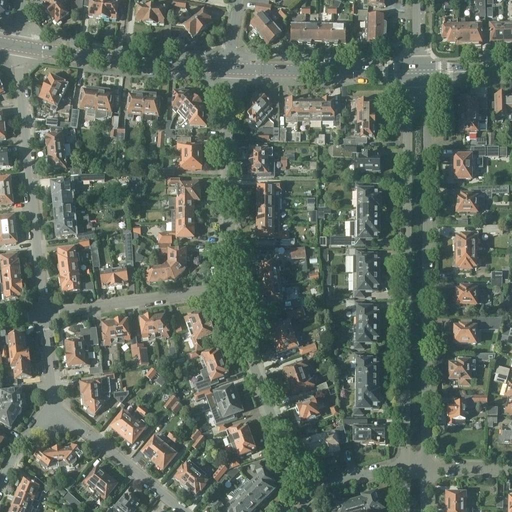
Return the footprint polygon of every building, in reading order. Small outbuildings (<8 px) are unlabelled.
[(47,0),(42,5),(45,8),(43,9),(48,15),(63,4),(66,2),(64,0),(47,0)] [(85,0),(84,8),(90,8),(89,17),(93,18),(102,19),(104,2),(104,0),(85,0)] [(104,0),(104,2),(102,19),(112,20),(116,20),(118,4),(120,4),(120,0),(104,0)] [(486,0),(476,0),(477,19),(486,19),(486,0)] [(63,4),(48,15),(53,22),(54,21),(57,25),(68,16),(64,10),(67,8),(63,4)] [(150,25),(152,8),(138,6),(136,23),(141,23),(141,24),(150,25)] [(166,9),(152,8),(150,25),(159,26),(159,25),(164,26),(166,9)] [(277,15),(281,19),(286,14),(283,10),(277,15)] [(192,18),(203,32),(210,27),(209,26),(212,23),(204,12),(198,17),(196,15),(192,18)] [(259,35),(259,36),(275,24),(279,20),(274,13),(269,17),(267,19),(264,15),(251,26),(256,31),(255,33),(257,35),(259,35)] [(365,23),(364,31),(384,31),(384,29),(386,29),(386,25),(385,24),(385,17),(367,17),(367,23),(365,23)] [(197,37),(203,32),(192,18),(189,21),(190,23),(184,27),(192,38),(196,36),(197,37)] [(458,45),(457,21),(448,21),(448,19),(443,19),(443,30),(442,30),(442,31),(443,31),(443,34),(442,34),(442,36),(443,36),(443,38),(449,38),(449,44),(455,44),(455,45),(458,45)] [(466,21),(457,21),(458,45),(459,45),(459,46),(463,46),(463,45),(468,45),(470,45),(470,26),(466,26),(466,21)] [(280,29),(275,24),(259,36),(261,37),(260,39),(262,42),(264,41),(268,47),(282,36),(278,31),(280,29)] [(511,25),(503,26),(503,44),(505,44),(510,44),(510,45),(511,45),(511,25)] [(304,44),(305,26),(291,26),(291,43),(298,44),(299,45),(302,45),(304,44)] [(319,27),(305,26),(304,44),(306,44),(307,45),(311,45),(312,44),(318,44),(319,27)] [(470,26),(470,45),(472,45),(476,45),(476,46),(481,46),(481,44),(483,44),(483,26),(470,26)] [(503,44),(503,26),(490,26),(491,44),(493,44),(493,45),(497,45),(497,44),(501,44),(503,44)] [(319,27),(318,44),(325,44),(326,46),(329,46),(330,44),(332,44),(332,27),(319,27)] [(346,27),(332,27),(332,44),(333,44),(334,46),(337,46),(338,44),(345,44),(346,27)] [(384,31),(364,31),(364,39),(367,39),(367,44),(384,45),(384,38),(386,37),(386,34),(384,33),(384,31)] [(45,88),(44,89),(63,98),(69,86),(50,77),(47,83),(46,83),(44,86),(45,88)] [(57,113),(63,98),(44,89),(39,101),(52,107),(50,110),(57,113)] [(87,116),(96,118),(99,92),(89,90),(89,91),(83,91),(82,96),(81,96),(80,105),(81,105),(80,111),(87,112),(87,116)] [(168,119),(174,119),(174,118),(179,112),(194,98),(197,96),(193,91),(189,95),(183,94),(183,93),(175,92),(173,109),(176,109),(170,115),(168,114),(168,119)] [(108,93),(99,92),(96,118),(95,122),(102,122),(105,121),(107,120),(107,119),(111,119),(112,109),(113,109),(114,101),(113,101),(114,95),(108,94),(108,93)] [(134,116),(143,117),(145,96),(135,95),(135,96),(129,96),(129,101),(128,101),(127,110),(128,110),(127,121),(133,121),(134,116)] [(145,96),(143,117),(143,123),(158,124),(159,112),(160,113),(161,104),(160,104),(161,98),(155,98),(155,97),(145,96)] [(252,103),(252,104),(267,118),(273,112),(270,110),(273,107),(261,96),(258,99),(257,98),(256,99),(255,98),(251,102),(252,103)] [(487,102),(487,111),(487,115),(492,115),(492,109),(494,109),(495,123),(503,123),(503,119),(508,119),(508,96),(494,96),(495,104),(493,104),(493,102),(487,102)] [(179,112),(188,121),(202,108),(203,107),(194,98),(179,112)] [(459,118),(460,118),(477,118),(478,111),(487,111),(487,102),(487,100),(476,99),(461,99),(461,108),(459,108),(459,110),(458,111),(458,115),(459,116),(459,118)] [(285,124),(298,124),(298,102),(298,101),(287,100),(287,104),(286,104),(285,124)] [(298,124),(309,124),(309,102),(303,102),(303,101),(300,101),(300,102),(298,102),(298,124)] [(309,124),(322,124),(322,101),(322,102),(319,102),(319,101),(316,101),(316,102),(309,102),(309,124)] [(322,101),(322,124),(331,124),(331,119),(334,119),(334,118),(334,105),(332,105),(332,101),(322,101)] [(355,114),(357,115),(375,115),(375,114),(376,112),(376,109),(375,107),(375,102),(370,102),(370,101),(355,101),(355,114)] [(261,124),(267,118),(252,104),(251,104),(250,104),(246,107),(248,109),(247,110),(247,111),(244,114),(256,124),(258,122),(261,124)] [(178,131),(186,131),(191,131),(191,128),(207,128),(207,119),(206,119),(206,112),(202,108),(188,121),(178,131)] [(71,125),(70,129),(77,130),(79,113),(73,112),(71,125)] [(357,115),(357,127),(375,127),(375,125),(376,125),(376,121),(375,120),(375,115),(357,115)] [(487,118),(477,118),(460,118),(460,125),(458,126),(458,130),(460,131),(460,133),(468,133),(468,135),(477,135),(477,126),(487,126),(487,118)] [(66,124),(68,125),(69,120),(58,119),(58,122),(47,121),(46,126),(59,127),(65,128),(66,124)] [(170,133),(170,130),(170,128),(174,119),(168,119),(166,119),(165,133),(170,133)] [(375,128),(375,127),(357,127),(355,127),(355,135),(357,135),(357,146),(368,146),(368,140),(370,140),(370,139),(374,139),(374,134),(375,134),(376,132),(376,129),(375,128)] [(46,147),(46,148),(64,146),(62,131),(51,130),(52,136),(51,136),(51,137),(46,137),(47,141),(46,141),(46,142),(45,144),(45,146),(46,147)] [(172,139),(172,137),(186,137),(186,131),(178,131),(170,130),(170,133),(170,139),(172,139)] [(259,133),(259,136),(259,142),(274,142),(274,133),(259,133)] [(320,142),(325,142),(325,137),(319,137),(319,141),(316,141),(316,146),(320,146),(320,142)] [(182,152),(182,158),(202,159),(202,156),(203,155),(203,152),(202,150),(202,148),(195,148),(195,145),(192,145),(192,146),(191,146),(191,140),(178,139),(178,152),(182,152)] [(65,158),(64,146),(46,148),(47,149),(48,159),(65,158)] [(357,147),(338,147),(329,147),(329,159),(352,159),(352,154),(356,154),(357,147)] [(470,158),(475,158),(483,158),(493,158),(499,158),(499,148),(493,148),(483,148),(470,148),(470,158)] [(252,159),(252,163),(267,163),(268,158),(270,158),(270,150),(250,150),(250,153),(249,154),(249,156),(250,157),(250,159),(252,159)] [(7,152),(0,152),(0,168),(11,167),(10,160),(8,161),(7,152)] [(470,180),(470,158),(465,158),(465,155),(455,156),(455,163),(455,172),(453,173),(453,178),(455,179),(455,180),(470,180)] [(382,167),(380,165),(380,156),(375,156),(359,156),(358,173),(380,173),(380,172),(382,171),(382,167)] [(66,171),(65,158),(48,159),(48,160),(48,161),(46,161),(47,168),(49,168),(50,172),(54,171),(54,172),(66,171)] [(202,161),(202,159),(182,158),(182,165),(178,165),(178,170),(192,170),(192,171),(195,171),(195,169),(202,169),(202,167),(203,165),(203,162),(202,161)] [(114,165),(100,163),(100,173),(113,174),(114,165)] [(267,175),(267,163),(252,163),(252,167),(250,167),(250,169),(249,170),(249,172),(250,173),(250,175),(267,175)] [(0,193),(13,193),(12,185),(11,185),(10,180),(0,180),(0,193)] [(177,192),(177,200),(194,200),(200,200),(200,195),(202,195),(202,185),(183,185),(182,180),(174,180),(169,180),(169,187),(174,187),(177,187),(177,192)] [(53,197),(74,195),(73,183),(66,184),(66,183),(51,185),(52,190),(52,191),(51,193),(51,196),(53,197)] [(279,200),(284,200),(284,193),(281,193),(281,185),(274,185),(274,187),(257,187),(257,200),(279,200)] [(357,209),(379,209),(380,209),(380,207),(382,206),(382,202),(380,201),(380,192),(373,192),(372,191),(365,192),(365,185),(355,185),(355,193),(357,193),(357,209)] [(468,213),(468,216),(478,216),(478,206),(485,206),(485,200),(492,200),(492,196),(496,196),(501,196),(511,196),(511,187),(491,187),(471,187),(471,196),(464,196),(461,196),(461,197),(462,197),(462,199),(457,199),(457,213),(468,213)] [(0,207),(13,206),(13,201),(14,201),(13,193),(0,193),(0,207)] [(76,208),(74,195),(53,197),(53,198),(54,198),(54,204),(53,205),(53,209),(54,210),(55,212),(76,209),(76,208)] [(194,211),(194,200),(177,200),(160,200),(160,204),(176,204),(176,211),(194,211)] [(279,200),(257,200),(258,212),(279,212),(279,200)] [(56,220),(56,225),(57,225),(75,223),(77,223),(76,209),(55,212),(55,214),(54,216),(54,219),(56,220)] [(357,209),(357,224),(378,224),(378,217),(380,215),(380,212),(379,211),(379,209),(357,209)] [(167,224),(171,224),(194,224),(194,211),(176,211),(176,212),(172,212),(172,220),(167,220),(167,224)] [(279,212),(258,212),(257,224),(279,224),(279,212)] [(0,219),(0,232),(17,231),(16,223),(15,223),(14,218),(0,219)] [(78,229),(77,223),(75,223),(57,225),(56,225),(56,226),(56,227),(54,229),(55,232),(56,233),(57,240),(73,238),(72,237),(78,237),(79,242),(94,240),(93,233),(83,234),(82,229),(78,229)] [(158,234),(158,245),(170,245),(170,239),(179,239),(179,237),(182,237),(182,238),(183,238),(183,239),(184,239),(184,240),(192,240),(193,239),(194,238),(194,237),(194,224),(171,224),(171,234),(158,234)] [(259,239),(260,239),(262,239),(263,239),(264,239),(264,238),(265,238),(265,237),(265,236),(268,236),(268,239),(281,239),(281,240),(283,240),(283,246),(294,246),(294,245),(294,241),(289,240),(289,237),(283,237),(283,234),(279,234),(279,224),(257,224),(257,237),(258,238),(258,239),(259,239)] [(352,224),(352,239),(352,246),(365,246),(365,240),(372,241),(372,240),(378,240),(378,232),(380,230),(380,226),(378,225),(378,224),(357,224),(352,224)] [(483,226),(483,234),(502,234),(502,227),(483,226)] [(17,231),(0,232),(0,246),(17,245),(16,240),(18,240),(17,231)] [(133,271),(133,264),(132,254),(131,236),(125,236),(126,265),(127,271),(133,271)] [(454,244),(454,254),(478,255),(478,236),(471,236),(471,237),(462,237),(462,236),(461,236),(461,239),(457,239),(457,244),(454,244)] [(90,241),(91,250),(93,262),(94,269),(99,268),(95,240),(90,241)] [(90,241),(79,242),(80,249),(81,249),(82,252),(91,250),(90,241)] [(169,251),(169,249),(169,246),(170,246),(170,245),(158,245),(158,246),(155,246),(155,255),(166,255),(168,255),(168,262),(169,263),(185,263),(185,251),(169,251)] [(303,249),(291,250),(293,261),(304,260),(303,249)] [(57,252),(59,265),(60,266),(77,264),(80,263),(78,252),(76,253),(76,250),(57,252)] [(357,258),(357,274),(378,275),(378,273),(380,272),(380,268),(378,267),(378,258),(372,258),(372,257),(365,257),(365,251),(355,251),(349,251),(349,258),(357,258)] [(478,260),(478,255),(454,254),(454,262),(457,262),(457,268),(462,268),(462,270),(460,270),(460,271),(463,271),(471,271),(471,268),(478,268),(478,265),(481,265),(481,260),(478,260)] [(18,256),(0,258),(2,272),(20,271),(20,270),(21,268),(21,265),(19,264),(18,256)] [(186,270),(185,263),(169,263),(168,262),(168,263),(163,268),(164,269),(165,268),(167,270),(169,282),(174,281),(176,283),(176,282),(175,281),(186,270)] [(260,270),(261,279),(280,276),(284,276),(284,275),(281,276),(280,268),(283,268),(282,262),(262,265),(262,270),(260,270)] [(60,273),(61,280),(61,279),(61,280),(79,278),(77,264),(60,266),(59,265),(59,267),(58,269),(58,272),(60,273)] [(121,269),(114,270),(116,288),(125,287),(129,286),(126,268),(126,265),(120,266),(121,269)] [(150,284),(169,282),(167,270),(165,268),(164,269),(163,268),(162,269),(148,271),(148,272),(144,273),(144,277),(149,276),(150,284)] [(107,290),(116,288),(114,270),(100,272),(102,290),(107,289),(107,290)] [(20,271),(2,272),(3,286),(22,284),(21,284),(20,277),(22,276),(21,273),(20,272),(20,271)] [(378,275),(357,274),(353,274),(353,283),(357,283),(357,292),(355,292),(355,299),(365,299),(365,293),(372,293),(372,292),(378,292),(378,283),(380,282),(380,279),(378,277),(378,275)] [(263,288),(263,290),(285,287),(285,286),(282,286),(281,280),(285,280),(284,276),(280,276),(261,279),(262,283),(260,284),(261,288),(263,288)] [(61,279),(61,280),(59,280),(60,288),(63,288),(63,291),(65,293),(68,293),(69,295),(94,292),(93,284),(80,285),(79,278),(61,280),(61,279)] [(510,280),(502,280),(491,280),(491,288),(509,288),(510,280)] [(3,286),(1,286),(2,302),(5,302),(19,300),(18,299),(22,298),(23,298),(24,298),(22,284),(3,286)] [(285,287),(263,290),(264,301),(267,300),(267,305),(287,303),(285,287)] [(477,309),(477,306),(478,306),(478,298),(483,298),(483,291),(471,291),(471,289),(463,289),(463,288),(460,288),(460,289),(461,289),(461,291),(457,291),(456,306),(460,306),(460,308),(477,309)] [(357,310),(356,327),(378,328),(378,325),(380,325),(380,318),(378,318),(378,310),(372,310),(372,309),(364,309),(364,303),(347,302),(347,309),(357,310)] [(302,309),(286,314),(288,320),(294,318),(294,320),(305,317),(302,309)] [(185,319),(189,331),(210,324),(206,312),(195,316),(195,315),(189,317),(185,319)] [(166,316),(153,318),(156,339),(162,339),(169,338),(168,334),(169,334),(168,328),(167,328),(166,316)] [(149,341),(149,340),(156,339),(153,318),(153,317),(145,318),(145,319),(140,320),(143,342),(149,341)] [(479,319),(479,332),(491,332),(491,319),(479,319)] [(131,342),(130,337),(128,322),(123,322),(123,321),(115,322),(115,323),(118,345),(125,344),(125,342),(131,342)] [(112,345),(118,345),(115,323),(103,325),(104,337),(103,337),(104,343),(101,343),(101,347),(112,346),(112,345)] [(211,323),(210,324),(189,331),(195,347),(196,352),(203,350),(200,341),(214,336),(213,332),(214,332),(211,323)] [(274,342),(275,343),(294,336),(289,323),(275,328),(275,326),(270,328),(270,330),(272,336),(271,337),(272,341),(274,342)] [(378,329),(378,328),(356,327),(356,342),(354,342),(354,350),(364,350),(364,344),(372,344),(378,344),(378,335),(379,334),(379,330),(378,329)] [(455,343),(455,344),(475,345),(475,329),(470,329),(470,327),(460,327),(460,329),(455,329),(455,337),(453,339),(453,341),(455,343)] [(65,343),(67,356),(85,354),(84,347),(99,345),(97,330),(81,331),(81,340),(77,341),(77,342),(65,343)] [(25,336),(14,337),(13,337),(12,337),(11,337),(10,337),(8,338),(0,339),(2,352),(7,352),(6,348),(9,347),(9,352),(26,350),(25,336)] [(298,348),(294,336),(275,343),(274,345),(275,349),(277,349),(279,355),(280,355),(280,357),(285,355),(284,353),(298,348)] [(136,337),(130,337),(131,342),(132,347),(135,347),(136,356),(139,356),(137,346),(136,337)] [(176,348),(175,348),(174,340),(169,341),(170,349),(169,349),(170,359),(178,358),(176,348)] [(301,357),(310,354),(317,351),(315,344),(308,347),(299,350),(301,357)] [(144,345),(137,346),(139,356),(142,356),(144,367),(150,366),(147,348),(145,348),(144,345)] [(26,350),(9,352),(11,365),(30,363),(29,349),(26,350)] [(309,354),(312,361),(323,356),(321,350),(309,354)] [(202,357),(207,369),(224,363),(223,362),(224,360),(223,358),(221,357),(219,351),(216,353),(215,352),(202,357)] [(178,365),(191,360),(199,357),(197,352),(190,355),(177,360),(178,365)] [(85,354),(67,356),(66,356),(67,364),(68,369),(90,367),(89,361),(86,361),(85,354)] [(356,362),(356,379),(378,379),(378,377),(379,376),(379,372),(378,371),(378,362),(371,362),(371,361),(364,361),(364,355),(354,354),(354,362),(356,362)] [(285,378),(287,383),(306,377),(304,371),(307,370),(305,362),(296,365),(296,366),(284,371),(286,377),(285,378)] [(30,363),(11,365),(11,371),(14,371),(15,380),(4,381),(5,387),(17,385),(17,380),(31,379),(30,368),(31,368),(30,363)] [(224,365),(224,363),(207,369),(201,372),(205,382),(196,385),(199,393),(200,393),(211,389),(210,387),(218,384),(217,381),(225,378),(224,377),(228,376),(226,370),(227,370),(225,364),(224,365)] [(454,366),(450,366),(450,381),(460,381),(460,386),(470,386),(470,381),(474,381),(474,364),(469,364),(469,363),(458,363),(458,367),(454,367),(454,366)] [(90,369),(90,376),(103,374),(102,365),(98,365),(98,368),(90,369)] [(495,375),(498,375),(507,378),(509,371),(497,367),(495,375)] [(151,381),(157,374),(153,370),(146,377),(151,381)] [(498,375),(496,382),(505,385),(507,378),(498,375)] [(309,382),(306,377),(287,383),(289,389),(291,389),(293,396),(305,391),(306,392),(314,389),(312,381),(309,382)] [(111,392),(110,381),(105,381),(105,379),(101,379),(101,381),(93,382),(93,383),(80,384),(81,397),(82,397),(83,398),(110,396),(110,392),(111,392)] [(356,379),(356,393),(379,393),(379,392),(378,392),(378,391),(379,390),(379,386),(378,385),(378,379),(356,379)] [(316,388),(318,394),(328,390),(326,385),(316,388)] [(218,401),(220,406),(237,400),(235,395),(236,393),(235,391),(233,390),(233,388),(213,396),(214,397),(212,397),(214,403),(218,401)] [(200,393),(199,393),(193,396),(195,400),(202,398),(213,394),(211,389),(200,393)] [(0,406),(4,407),(6,408),(22,407),(22,405),(23,404),(23,401),(21,400),(20,392),(0,394),(0,391),(0,406)] [(129,392),(123,392),(114,392),(114,398),(121,404),(129,395),(129,392)] [(379,395),(379,393),(356,393),(356,409),(354,409),(354,416),(364,416),(364,410),(371,410),(371,409),(379,409),(379,401),(380,400),(380,396),(379,395)] [(110,397),(110,396),(83,398),(83,407),(88,411),(95,416),(105,404),(110,397)] [(300,416),(303,423),(307,422),(316,419),(316,418),(320,417),(318,411),(313,396),(296,401),(298,407),(297,408),(297,409),(296,411),(297,414),(299,415),(300,416)] [(173,397),(164,408),(169,412),(178,401),(173,397)] [(237,400),(220,406),(220,407),(213,409),(206,412),(207,416),(214,413),(215,414),(222,412),(225,419),(241,413),(241,411),(241,409),(240,407),(239,406),(237,400)] [(176,415),(182,407),(178,403),(171,411),(176,415)] [(465,425),(465,414),(469,414),(469,404),(452,404),(452,407),(448,407),(448,406),(447,406),(447,408),(445,410),(445,414),(447,415),(447,418),(448,418),(448,426),(456,426),(465,425)] [(134,422),(137,419),(136,419),(140,414),(140,415),(145,408),(141,405),(130,419),(124,414),(112,428),(113,429),(114,431),(116,433),(117,433),(122,437),(134,422)] [(329,409),(333,418),(340,415),(337,406),(329,409)] [(22,409),(22,407),(6,408),(4,407),(0,413),(0,422),(10,429),(18,415),(19,415),(21,413),(21,411),(22,409)] [(145,408),(140,415),(144,418),(149,412),(145,408)] [(498,408),(487,408),(487,410),(487,416),(497,416),(498,416),(498,408)] [(497,424),(497,416),(487,416),(487,428),(493,428),(493,424),(497,424)] [(142,420),(138,426),(134,422),(122,437),(126,440),(125,441),(130,445),(131,444),(132,445),(148,425),(142,420)] [(212,430),(215,437),(227,433),(227,429),(226,425),(225,425),(212,430)] [(511,426),(510,427),(502,427),(502,430),(501,430),(501,436),(502,436),(502,444),(511,444),(511,445),(511,444),(511,426)] [(226,439),(229,447),(251,439),(251,437),(251,436),(250,434),(249,432),(247,427),(243,428),(243,427),(230,432),(231,437),(226,439)] [(385,445),(385,429),(354,429),(354,443),(361,443),(361,445),(385,445)] [(344,430),(318,437),(323,456),(326,455),(327,456),(338,453),(337,452),(340,452),(337,439),(340,438),(341,442),(347,440),(344,430)] [(190,438),(195,442),(201,435),(196,431),(190,438)] [(154,462),(158,456),(165,448),(162,445),(165,442),(158,436),(143,454),(154,462)] [(206,440),(201,436),(192,447),(197,451),(206,440)] [(323,456),(318,437),(301,441),(307,461),(323,456)] [(251,439),(229,447),(232,455),(237,453),(239,458),(252,453),(252,452),(256,451),(253,445),(254,443),(253,441),(252,440),(251,439)] [(69,449),(58,450),(59,468),(73,467),(76,464),(76,460),(81,453),(74,448),(72,451),(69,449)] [(175,456),(165,448),(158,456),(154,462),(158,466),(158,468),(160,469),(162,469),(163,470),(175,456)] [(49,470),(59,468),(58,450),(46,451),(44,454),(40,451),(34,458),(41,463),(41,467),(45,470),(49,470)] [(226,468),(228,470),(240,466),(238,461),(236,459),(226,462),(226,468)] [(185,489),(200,471),(190,462),(183,469),(183,468),(178,474),(179,474),(175,479),(181,483),(180,484),(180,486),(182,487),(184,488),(184,489),(185,489)] [(257,477),(251,483),(266,499),(267,498),(269,498),(271,496),(271,494),(276,489),(273,484),(263,474),(262,470),(263,469),(261,463),(252,466),(254,472),(256,472),(257,477)] [(228,470),(226,468),(223,465),(212,478),(219,482),(228,470)] [(86,483),(96,492),(107,478),(106,477),(105,478),(103,476),(104,475),(103,474),(103,472),(101,470),(99,471),(97,470),(86,483)] [(211,479),(200,471),(185,489),(186,489),(186,491),(188,492),(190,493),(191,492),(196,497),(200,492),(201,492),(205,487),(205,486),(211,479)] [(225,475),(217,485),(219,487),(228,477),(225,475)] [(69,492),(77,483),(71,478),(63,487),(69,492)] [(107,478),(96,492),(106,500),(117,486),(116,485),(116,482),(113,480),(111,481),(110,480),(109,481),(107,479),(108,478),(107,478)] [(18,493),(18,495),(37,503),(42,492),(40,491),(40,489),(35,487),(35,486),(31,484),(32,483),(24,480),(21,487),(20,488),(18,489),(17,492),(18,493)] [(266,499),(251,483),(241,492),(256,508),(257,507),(259,507),(262,505),(262,503),(266,499)] [(67,493),(59,486),(54,491),(63,499),(67,493)] [(227,496),(232,501),(242,511),(254,511),(256,511),(256,509),(256,508),(241,492),(239,489),(234,494),(232,492),(227,496)] [(74,498),(68,493),(63,500),(69,504),(76,511),(81,504),(74,498)] [(379,511),(385,511),(382,502),(380,503),(377,493),(361,497),(362,500),(363,503),(365,502),(367,511),(379,511)] [(40,503),(37,503),(18,495),(14,502),(13,502),(11,505),(12,507),(12,508),(20,511),(31,511),(32,510),(37,511),(40,503)] [(127,495),(113,511),(134,511),(132,511),(139,503),(137,501),(137,500),(135,498),(133,498),(131,497),(127,495)] [(446,507),(446,508),(466,508),(466,501),(467,501),(467,495),(448,495),(447,496),(447,499),(446,499),(446,501),(445,502),(445,506),(446,507)] [(242,511),(232,501),(225,508),(222,505),(223,504),(219,500),(217,501),(215,499),(210,504),(212,507),(217,511),(218,510),(220,511),(242,511)] [(367,511),(365,502),(363,503),(362,500),(345,505),(343,503),(339,504),(338,506),(331,508),(332,511),(367,511)]
